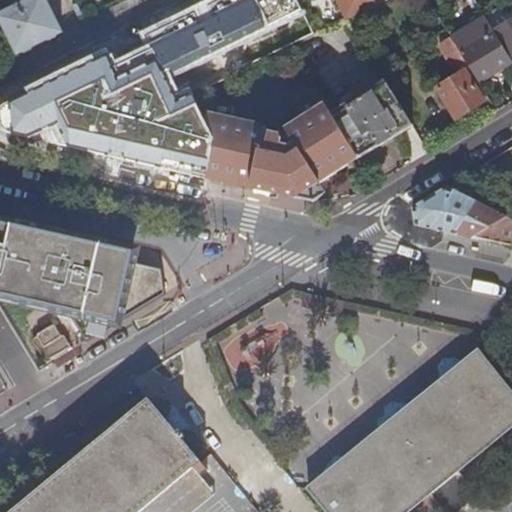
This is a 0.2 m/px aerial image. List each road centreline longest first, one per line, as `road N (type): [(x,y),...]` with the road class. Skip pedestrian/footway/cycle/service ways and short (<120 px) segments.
road 1 (residential): [(0,432),(330,233)]
road 2 (tertiary): [(0,166),(330,233)]
road 3 (residential): [(511,120),(330,233)]
road 4 (tertiary): [(330,233),(511,277)]
road 5 (residential): [(0,80),(166,0)]
